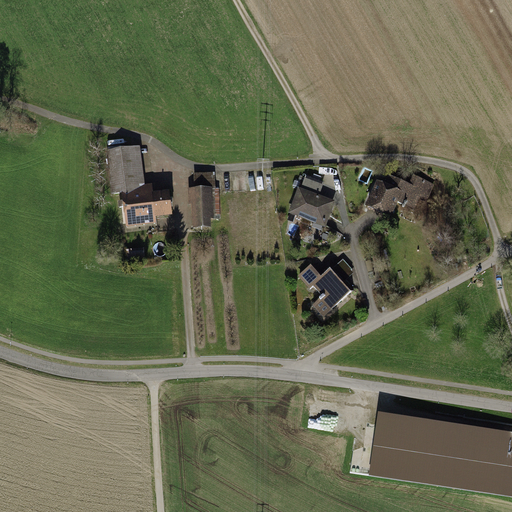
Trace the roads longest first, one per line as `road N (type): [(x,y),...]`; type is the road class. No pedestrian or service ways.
road 1 (track): [(0,103),(142,136),(214,169),(387,156),(461,168),(495,226),(511,320)]
road 2 (unclassified): [(307,376),(82,374),(0,351)]
road 3 (residential): [(307,376),(309,361),(511,252)]
road 4 (track): [(182,159),(193,372)]
road 5 (secondary): [(307,376),(511,406)]
road 6 (track): [(235,0),(322,160)]
road 7 (track): [(154,375),(163,511)]
